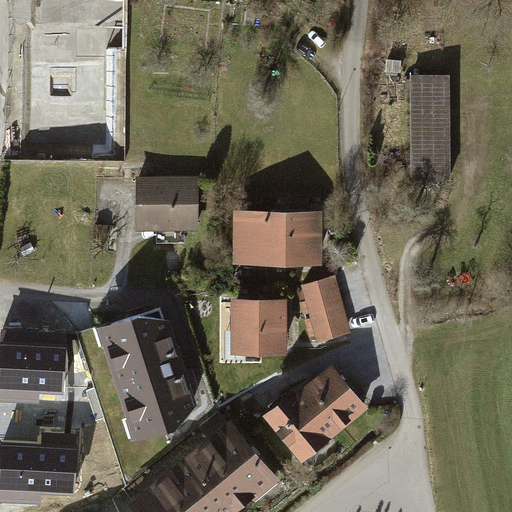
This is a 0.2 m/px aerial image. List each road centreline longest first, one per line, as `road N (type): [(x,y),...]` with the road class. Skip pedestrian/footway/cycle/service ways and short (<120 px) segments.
road 1 (residential): [(355,0),(350,168),(366,259),(417,434)]
road 2 (residential): [(417,434),(324,511)]
